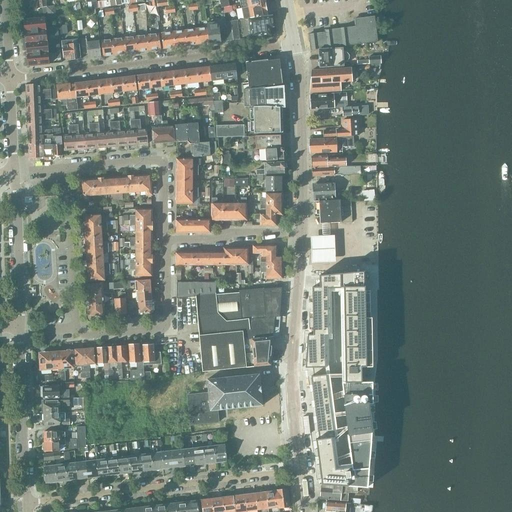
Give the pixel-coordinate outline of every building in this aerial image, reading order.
[(220,0),(222,8),(229,6),(227,0),(220,0)] [(144,3),(136,4),(137,11),(146,10),(144,3)] [(266,4),(248,6),(250,16),(248,16),(247,15),(242,16),(243,19),(250,19),(268,16),(267,10),(268,8),(267,5),(266,4)] [(376,8),(300,13),(309,44),(378,40),(376,8)] [(240,39),(270,35),(269,27),(273,27),(272,16),(237,20),(240,39)] [(24,28),(25,32),(46,30),(45,18),(21,20),(22,28),(24,28)] [(233,40),(240,39),(237,20),(231,21),(233,40)] [(207,23),(207,28),(209,43),(220,42),(218,22),(207,23)] [(207,28),(195,29),(197,45),(209,43),(207,28)] [(195,29),(184,31),(186,46),(197,45),(195,29)] [(22,36),(23,43),(47,41),(46,30),(25,32),(25,36),(22,36)] [(184,31),(173,32),(175,47),(186,46),(184,31)] [(175,47),(173,32),(161,34),(163,49),(175,47)] [(159,34),(147,35),(149,51),(161,49),(159,34)] [(147,35),(135,37),(137,52),(149,51),(147,35)] [(135,37),(124,38),(126,54),(137,52),(135,37)] [(124,38),(113,40),(115,55),(126,54),(124,38)] [(63,59),(69,58),(69,60),(81,59),(79,39),(61,41),(63,58),(63,59)] [(99,41),(86,43),(86,39),(80,40),(82,55),(88,54),(88,58),(101,57),(99,41)] [(115,55),(113,40),(101,41),(103,56),(115,55)] [(26,51),(27,54),(48,52),(47,41),(23,43),(23,51),(26,51)] [(318,50),(319,68),(343,66),(343,63),(344,62),(347,61),(349,58),(349,55),(347,53),(344,52),(343,52),(342,48),(318,50)] [(48,52),(27,54),(27,58),(25,58),(25,66),(49,64),(48,52)] [(357,61),(357,65),(381,63),(380,56),(369,57),(369,61),(357,61)] [(248,83),(242,84),(243,89),(249,88),(251,88),(251,89),(265,87),(265,88),(283,86),(282,83),(281,70),(279,70),(275,60),(268,61),(268,60),(251,62),(246,63),(246,62),(248,83)] [(235,64),(222,65),(224,80),(237,78),(235,64)] [(224,80),(222,65),(210,67),(212,81),(224,80)] [(197,68),(199,83),(211,81),(209,67),(197,69),(197,68)] [(185,70),(187,84),(199,83),(197,68),(197,69),(185,70)] [(311,71),(309,93),(341,91),(340,82),(343,82),(343,83),(346,83),(346,82),(352,82),(351,68),(311,71)] [(173,71),(175,86),(187,84),(185,70),(173,72),(173,71)] [(161,73),(163,87),(175,86),(173,71),(173,72),(161,73)] [(149,74),(151,89),(163,87),(161,73),(149,74)] [(151,89),(149,74),(149,75),(137,76),(138,90),(151,89)] [(123,78),(124,92),(137,90),(135,76),(134,76),(123,78)] [(111,79),(112,93),(124,92),(123,78),(122,78),(111,79)] [(99,80),(100,95),(112,93),(111,79),(110,79),(99,81),(99,80)] [(87,82),(88,96),(100,95),(99,80),(98,81),(87,82)] [(74,83),(75,89),(76,98),(88,96),(87,82),(86,82),(75,84),(75,83),(74,83)] [(26,85),(26,95),(51,94),(55,94),(55,89),(50,89),(41,90),(41,84),(26,85)] [(76,98),(75,89),(70,89),(69,84),(56,86),(58,100),(65,99),(67,111),(78,110),(76,98)] [(243,90),(244,107),(253,107),(265,106),(282,108),(285,108),(284,86),(265,88),(265,87),(251,89),(243,90)] [(310,95),(310,110),(343,107),(343,93),(310,95)] [(26,95),(26,105),(42,105),(41,99),(51,99),(55,99),(55,94),(51,94),(26,95)] [(211,105),(213,105),(212,98),(194,99),(187,100),(188,107),(211,105)] [(223,113),(222,101),(219,101),(213,101),(214,113),(223,113)] [(163,142),(162,122),(160,102),(147,103),(149,117),(156,116),(157,127),(151,127),(153,143),(154,143),(155,144),(158,144),(159,143),(163,142)] [(26,105),(27,115),(56,114),(56,109),(42,110),(42,105),(26,105)] [(265,106),(253,107),(254,134),(283,133),(282,122),(280,122),(280,119),(282,119),(282,108),(265,106)] [(27,115),(27,126),(42,125),(42,120),(57,119),(56,114),(27,115)] [(338,137),(338,140),(342,140),(342,142),(342,147),(347,147),(346,136),(358,136),(357,129),(359,128),(358,121),(357,120),(357,119),(356,119),(355,116),(348,117),(348,120),(343,120),(343,130),(323,131),(323,138),(338,137)] [(126,130),(127,145),(137,145),(135,120),(130,120),(131,130),(126,130)] [(135,120),(137,145),(148,144),(147,129),(141,129),(140,120),(135,120)] [(114,122),(117,146),(127,145),(126,130),(120,131),(119,121),(114,122)] [(167,121),(162,122),(163,142),(168,142),(169,143),(172,143),(173,142),(174,142),(173,126),(167,126),(167,121)] [(105,132),(106,147),(117,146),(114,122),(110,122),(110,132),(105,132)] [(90,134),(84,134),(85,149),(96,148),(94,123),(89,124),(90,134)] [(94,123),(96,148),(106,147),(105,132),(99,133),(98,123),(94,123)] [(198,123),(186,124),(187,141),(199,139),(198,123)] [(187,141),(186,124),(174,125),(176,142),(187,141)] [(27,126),(28,136),(52,135),(52,130),(43,130),(42,125),(27,126)] [(78,125),(73,126),(75,150),(85,149),(84,134),(79,134),(78,125)] [(75,150),(73,126),(68,126),(69,135),(63,136),(64,151),(75,150)] [(28,146),(43,145),(51,145),(61,144),(61,137),(52,137),(52,135),(28,136),(28,146)] [(280,135),(255,136),(256,149),(265,149),(266,161),(284,160),(284,159),(285,157),(285,154),(283,152),(283,148),(281,149),(280,135)] [(310,140),(310,153),(337,152),(336,142),(342,142),(342,140),(338,140),(336,140),(336,138),(310,140)] [(216,142),(199,143),(199,139),(187,141),(187,142),(190,144),(191,144),(191,146),(190,147),(191,149),(192,150),(192,152),(191,153),(191,155),(192,155),(192,158),(211,156),(217,155),(216,142)] [(43,145),(28,146),(29,158),(28,158),(28,159),(44,157),(62,156),(61,144),(51,145),(43,145)] [(221,155),(221,161),(222,161),(222,164),(229,164),(228,151),(221,151),(222,155),(221,155)] [(367,160),(345,160),(345,157),(331,158),(330,159),(330,162),(327,162),(327,156),(311,157),(312,168),(346,166),(368,165),(367,160)] [(176,159),(176,170),(198,170),(198,165),(192,165),(192,159),(176,159)] [(264,162),(264,170),(257,170),(257,174),(263,174),(284,173),(284,169),(286,168),(286,164),(284,162),(264,162)] [(311,168),(312,177),(361,174),(360,166),(311,168)] [(176,170),(176,181),(192,181),(192,175),(198,175),(198,170),(176,170)] [(135,175),(127,176),(128,193),(140,192),(139,176),(135,176),(135,175)] [(150,175),(139,176),(140,192),(146,191),(146,196),(152,195),(150,175)] [(127,177),(116,178),(117,198),(123,197),(122,193),(128,193),(127,176),(127,177)] [(266,177),(266,191),(282,191),(282,177),(266,177)] [(97,179),(93,179),(94,195),(106,194),(104,178),(97,178),(97,179)] [(105,178),(104,178),(106,194),(112,194),(113,198),(117,198),(116,178),(105,179),(105,178)] [(94,195),(93,179),(82,180),(83,200),(89,200),(88,196),(94,195)] [(176,181),(176,192),(198,192),(198,187),(192,187),(192,181),(176,181)] [(313,186),(313,201),(335,199),(335,197),(336,196),(335,193),(334,192),(334,183),(314,184),(313,186)] [(198,192),(176,192),(176,203),(198,204),(198,196),(198,192)] [(260,199),(260,204),(282,204),(282,193),(266,193),(266,199),(260,199)] [(223,220),(223,204),(217,204),(217,198),(211,198),(212,220),(223,220)] [(241,204),(235,204),(235,220),(246,220),(246,198),(241,198),(241,204)] [(320,223),(329,223),(341,222),(340,200),(313,201),(314,217),(320,217),(320,223)] [(352,222),(351,200),(340,201),(341,223),(352,222)] [(235,204),(223,204),(223,220),(235,220),(235,204)] [(266,209),(266,215),(276,215),(282,215),(282,204),(260,204),(260,209),(266,209)] [(130,221),(153,221),(153,220),(152,220),(152,209),(136,209),(136,216),(130,216),(130,221)] [(84,215),(85,226),(107,225),(107,220),(101,221),(100,215),(84,215)] [(276,215),(266,215),(254,215),(255,220),(260,220),(260,226),(276,226),(276,215)] [(193,233),(193,220),(176,220),(176,233),(193,233)] [(210,220),(193,220),(193,233),(210,232),(210,220)] [(136,226),(136,231),(153,231),(153,221),(130,221),(130,226),(136,226)] [(85,238),(86,238),(102,237),(101,231),(107,230),(107,225),(85,226),(84,226),(85,238)] [(130,238),(130,242),(152,242),(152,232),(153,232),(153,231),(136,231),(136,238),(130,238)] [(334,235),(310,236),(311,263),(335,262),(334,235)] [(86,238),(86,249),(108,247),(108,242),(102,243),(102,237),(86,238)] [(136,248),(136,253),(152,253),(152,242),(130,242),(130,243),(130,248),(136,248)] [(262,253),(262,257),(266,257),(266,256),(279,256),(278,247),(276,247),(276,246),(253,246),(253,248),(249,249),(250,249),(250,253),(262,253)] [(86,249),(87,259),(103,258),(103,253),(109,252),(108,247),(86,249)] [(224,249),(224,252),(224,265),(236,264),(236,249),(224,249)] [(248,249),(236,249),(236,264),(248,264),(248,261),(248,249)] [(208,252),(192,253),(192,265),(208,265),(208,252)] [(224,252),(208,252),(208,265),(224,265),(224,252)] [(130,260),(130,264),(153,264),(153,253),(152,253),(136,253),(136,260),(130,260)] [(192,253),(176,253),(176,265),(192,265),(192,253)] [(260,262),(260,267),(282,267),(282,256),(279,256),(266,256),(266,257),(262,257),(262,262),(260,262)] [(87,271),(88,271),(110,270),(110,264),(104,264),(103,258),(87,259),(86,259),(87,271)] [(153,264),(130,264),(130,270),(136,270),(136,276),(152,276),(151,265),(152,265),(153,264)] [(282,267),(260,267),(260,272),(266,272),(266,278),(282,278),(282,267)] [(110,270),(88,271),(88,282),(105,281),(104,275),(110,274),(110,270)] [(305,367),(305,368),(312,368),(313,376),(310,376),(312,385),(312,392),(314,400),(315,408),(316,416),(317,424),(318,432),(318,438),(318,439),(315,439),(315,441),(316,449),(317,456),(319,465),(320,479),(321,484),(321,485),(348,487),(351,487),(340,383),(362,382),(361,367),(371,367),(370,291),(365,291),(365,286),(364,286),(364,280),(364,273),(364,271),(319,276),(319,280),(319,287),(315,287),(312,287),(312,296),(312,303),(312,312),(312,318),(312,328),(313,335),(309,335),(307,335),(306,343),(306,351),(305,359),(305,367)] [(135,281),(136,293),(151,292),(150,280),(135,281)] [(125,289),(124,281),(113,283),(114,290),(125,289)] [(179,283),(177,283),(177,298),(195,297),(215,295),(215,293),(216,283),(179,283)] [(88,285),(88,295),(103,294),(103,284),(88,285)] [(239,293),(215,295),(195,297),(202,372),(270,365),(273,336),(274,336),(275,335),(276,334),(276,332),(276,331),(275,330),(273,329),(274,317),(279,317),(281,288),(239,292),(239,293)] [(127,298),(128,303),(133,303),(152,302),(151,292),(136,293),(136,298),(127,298)] [(120,293),(121,299),(114,300),(115,315),(117,315),(118,316),(121,315),(122,314),(127,314),(125,293),(120,293)] [(88,295),(89,306),(104,305),(103,294),(88,295)] [(152,302),(133,303),(133,308),(137,308),(137,313),(152,312),(152,302)] [(104,305),(89,306),(90,317),(105,316),(104,305)] [(154,344),(152,345),(151,343),(148,343),(147,345),(142,345),(143,365),(161,364),(160,352),(154,353),(154,344)] [(128,345),(129,363),(141,362),(139,344),(128,345)] [(116,347),(117,362),(119,379),(123,379),(122,369),(121,362),(127,362),(126,346),(125,346),(124,345),(121,345),(120,346),(116,347)] [(112,363),(117,362),(116,347),(115,347),(114,346),(112,346),(111,347),(106,347),(108,376),(113,375),(112,363)] [(88,349),(84,349),(86,378),(90,378),(89,365),(96,364),(94,348),(93,348),(92,347),(89,348),(88,349)] [(105,376),(108,376),(106,347),(103,348),(101,347),(99,347),(98,348),(97,348),(98,364),(104,363),(105,376)] [(86,378),(84,349),(80,349),(79,348),(76,348),(75,350),(73,350),(75,366),(81,365),(82,378),(86,378)] [(65,352),(61,352),(62,368),(73,368),(72,351),(71,351),(69,350),(67,350),(65,352)] [(51,353),(50,353),(51,369),(62,368),(61,352),(57,352),(55,351),(52,351),(51,353)] [(51,369),(50,353),(46,353),(44,352),(41,352),(40,353),(39,353),(40,370),(51,369)] [(144,379),(144,372),(144,369),(130,370),(130,380),(144,379)] [(208,380),(207,380),(207,381),(208,391),(208,392),(208,393),(188,395),(187,395),(187,396),(190,424),(190,425),(191,425),(218,422),(219,422),(219,421),(218,421),(217,412),(217,411),(261,405),(261,406),(262,405),(262,404),(261,394),(260,386),(259,375),(259,374),(258,374),(258,375),(253,375),(252,375),(214,379),(213,379),(208,380)] [(362,382),(340,383),(351,487),(366,488),(366,487),(367,487),(372,432),(368,404),(372,404),(372,382),(362,382)] [(43,399),(59,398),(69,398),(69,390),(61,390),(61,386),(41,386),(41,387),(43,387),(43,391),(41,392),(41,397),(43,398),(43,399)] [(42,408),(42,413),(60,413),(59,406),(69,406),(69,398),(59,398),(59,400),(43,401),(43,406),(42,408)] [(60,413),(42,413),(42,419),(44,420),(44,426),(70,425),(69,420),(60,420),(60,413)] [(69,440),(69,448),(85,447),(86,447),(86,446),(85,427),(77,427),(78,439),(69,440)] [(44,438),(44,442),(53,441),(53,440),(64,439),(64,433),(59,433),(59,431),(44,431),(44,432),(42,434),(43,437),(44,438)] [(53,441),(44,442),(44,445),(43,446),(43,450),(44,451),(45,452),(54,451),(60,451),(59,445),(65,445),(64,439),(53,440),(53,441)] [(225,445),(214,446),(216,462),(220,462),(221,462),(225,462),(225,461),(227,461),(225,445)] [(214,446),(203,448),(205,463),(210,463),(211,464),(214,463),(215,462),(216,462),(214,446)] [(203,448),(193,449),(195,465),(199,464),(200,465),(204,465),(204,464),(205,463),(203,448)] [(193,449),(182,450),(184,466),(189,465),(190,466),(193,466),(194,465),(195,465),(193,449)] [(182,450),(172,451),(174,467),(178,467),(179,468),(183,467),(183,466),(184,466),(182,450)] [(172,451),(161,453),(163,469),(164,468),(165,469),(169,469),(169,468),(174,467),(172,451)] [(161,453),(151,454),(153,470),(154,470),(154,471),(158,470),(159,469),(163,469),(161,453)] [(151,454),(140,455),(142,471),(143,471),(144,472),(148,471),(148,470),(153,470),(151,454)] [(131,465),(132,472),(133,472),(134,473),(137,473),(138,472),(142,471),(140,455),(128,457),(129,465),(131,465)] [(131,465),(129,465),(128,457),(117,458),(119,474),(124,473),(124,474),(128,474),(128,473),(132,472),(131,465)] [(117,458),(107,459),(109,475),(113,475),(114,475),(118,475),(118,474),(119,474),(117,458)] [(107,459),(96,461),(98,476),(103,476),(104,477),(107,476),(108,475),(109,475),(107,459)] [(96,461),(86,462),(88,478),(92,477),(93,478),(97,478),(97,477),(98,476),(96,461)] [(86,462),(75,463),(77,479),(78,479),(79,480),(83,479),(83,478),(88,478),(86,462)] [(75,463),(65,464),(67,480),(68,480),(68,481),(72,481),(73,480),(77,479),(75,463)] [(65,464),(54,466),(56,482),(57,481),(58,482),(62,482),(62,481),(67,480),(65,464)] [(56,482),(54,466),(44,467),(45,477),(44,477),(44,481),(45,482),(46,483),(47,483),(47,484),(51,483),(52,482),(56,482)] [(321,485),(320,499),(347,501),(348,492),(356,493),(356,492),(366,493),(366,488),(351,487),(348,487),(321,485)] [(287,489),(277,490),(279,509),(289,507),(287,489)] [(273,490),(266,491),(268,508),(279,507),(279,509),(277,490),(276,490),(277,491),(273,491),(273,490)] [(262,492),(255,492),(257,510),(268,508),(266,491),(265,491),(266,492),(262,493),(262,492)] [(252,493),(244,494),(246,511),(257,510),(255,492),(255,494),(252,494),(252,493)] [(233,496),(235,511),(239,511),(246,511),(244,494),(244,495),(241,495),(241,494),(233,495),(233,496)] [(226,497),(222,498),(223,511),(233,511),(235,511),(233,496),(232,496),(231,496),(227,496),(226,497)] [(212,498),(212,499),(213,511),(223,511),(222,498),(218,498),(217,497),(212,498)] [(213,511),(212,499),(207,500),(206,499),(203,499),(202,500),(201,500),(202,511),(213,511)] [(187,501),(186,501),(187,511),(198,511),(197,501),(197,500),(189,501),(190,502),(187,502),(187,501)] [(176,503),(176,511),(187,511),(186,501),(179,502),(179,503),(176,503)] [(335,511),(351,511),(353,504),(326,501),(326,504),(324,503),(324,509),(325,509),(325,511),(335,511)] [(165,504),(165,511),(176,511),(176,503),(168,504),(166,505),(165,504)]
